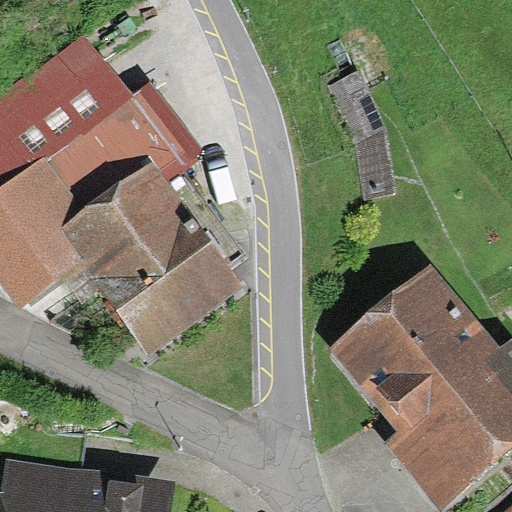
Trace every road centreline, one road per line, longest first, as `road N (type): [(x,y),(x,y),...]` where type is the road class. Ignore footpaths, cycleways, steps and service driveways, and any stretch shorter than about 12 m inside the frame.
road 1 (residential): [(287,454),(278,195),(265,120),(212,0)]
road 2 (residential): [(287,454),(0,332)]
